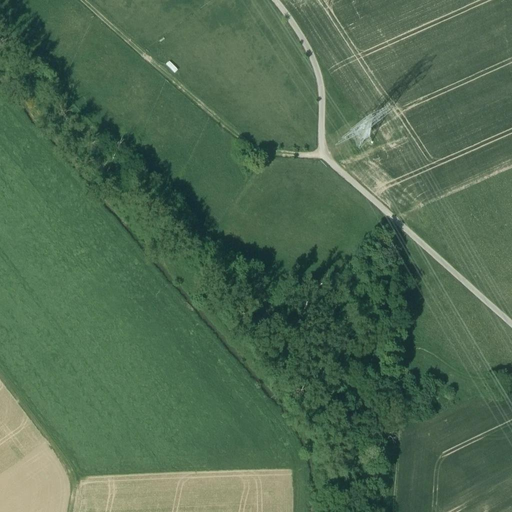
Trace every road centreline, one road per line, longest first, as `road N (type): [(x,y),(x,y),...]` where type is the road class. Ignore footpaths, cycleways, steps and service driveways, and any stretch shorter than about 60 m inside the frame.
road 1 (track): [(77,0),(237,138),(266,155),(319,153)]
road 2 (track): [(274,0),(319,78),(319,153),(385,212)]
road 3 (track): [(397,313),(388,511)]
road 4 (track): [(385,212),(511,324)]
road 5 (track): [(0,373),(69,465),(72,511)]
road 6 (track): [(397,313),(484,390),(511,379)]
